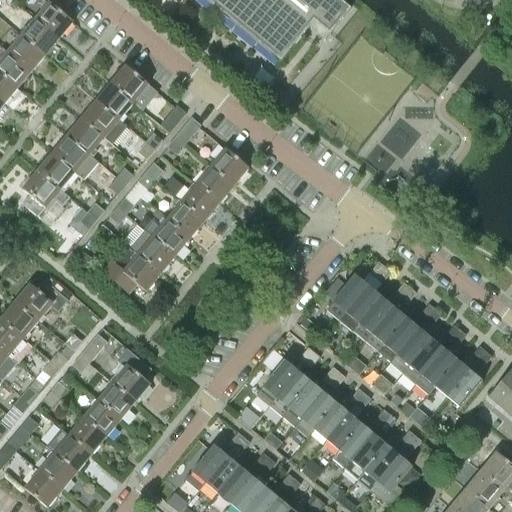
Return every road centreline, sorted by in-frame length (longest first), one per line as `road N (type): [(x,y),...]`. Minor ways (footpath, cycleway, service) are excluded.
road 1 (residential): [(362,212),(123,511)]
road 2 (residential): [(362,212),(103,0)]
road 3 (residential): [(511,319),(362,212)]
